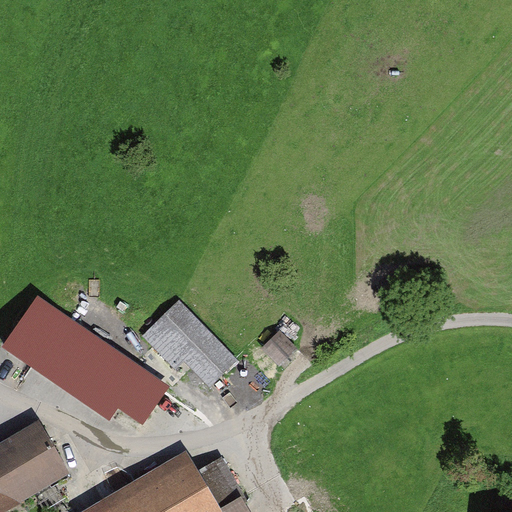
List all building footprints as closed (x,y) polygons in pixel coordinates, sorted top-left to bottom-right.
[(241,354),(183,298),(150,333),(184,365),(191,357),(216,380),(241,354)] [(130,357),(71,323),(39,381),(97,415),(130,357)] [(262,351),(280,370),(299,352),(281,333),(262,351)] [(0,508),(68,468),(41,422),(0,445),(0,508)] [(109,511),(254,511),(223,459),(201,472),(195,462),(109,511)]
